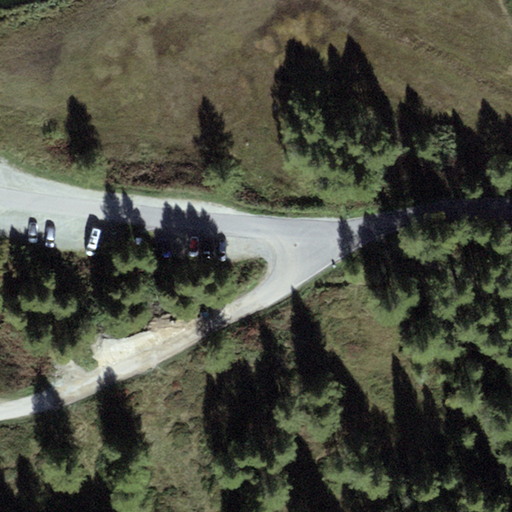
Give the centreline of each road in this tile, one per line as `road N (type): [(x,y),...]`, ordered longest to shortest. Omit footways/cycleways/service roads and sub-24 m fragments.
road 1 (unclassified): [(311,236),(302,265),(262,298),(101,377),(0,412)]
road 2 (unclassified): [(311,236),(0,194)]
road 3 (unclassified): [(511,209),(459,208),(311,236)]
